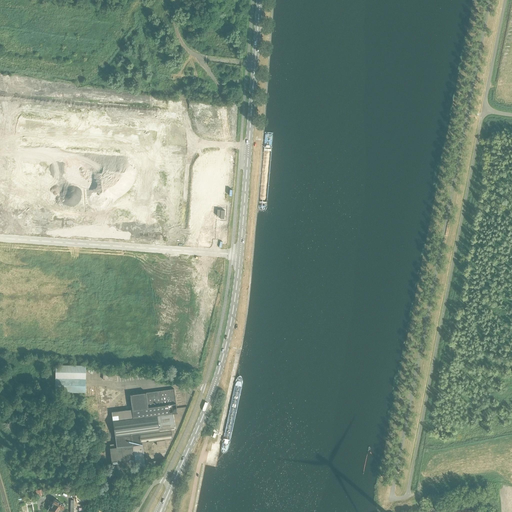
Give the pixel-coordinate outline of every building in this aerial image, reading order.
[(0,231),(212,246),(218,143),(184,140),(185,120),(168,119),(166,139),(0,126),(0,231)] [(0,350),(190,366),(204,306),(205,290),(167,287),(168,275),(146,273),(145,285),(0,273),(0,350)] [(87,391),(88,364),(57,364),(56,390),(87,391)] [(133,408),(113,410),(116,442),(111,442),(113,465),(124,463),(124,460),(127,460),(128,464),(131,464),(130,463),(146,461),(144,440),(156,439),(156,436),(158,436),(158,437),(173,436),(173,428),(179,427),(175,388),(131,392),(133,408)] [(64,506),(65,506),(55,500),(54,500),(52,502),(51,502),(50,502),(50,503),(49,505),(49,506),(49,507),(47,510),(48,510),(48,511),(49,511),(60,511),(61,510),(62,510),(62,509),(63,509),(64,507),(64,506)]
